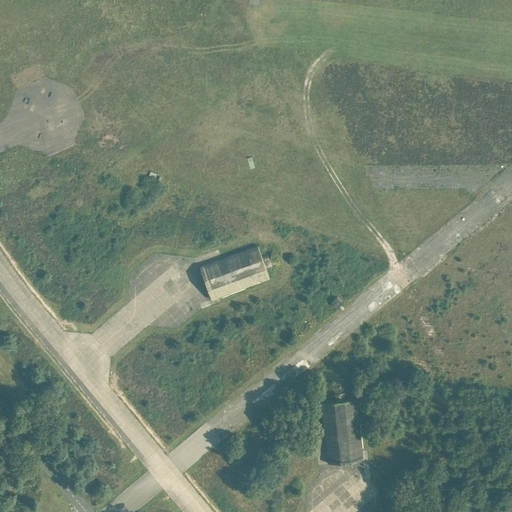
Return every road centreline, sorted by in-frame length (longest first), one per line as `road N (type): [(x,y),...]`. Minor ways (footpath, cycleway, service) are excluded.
road 1 (unknown): [(165,472),(414,264)]
road 2 (unknown): [(0,268),(165,472)]
road 3 (unclassified): [(0,408),(86,511)]
